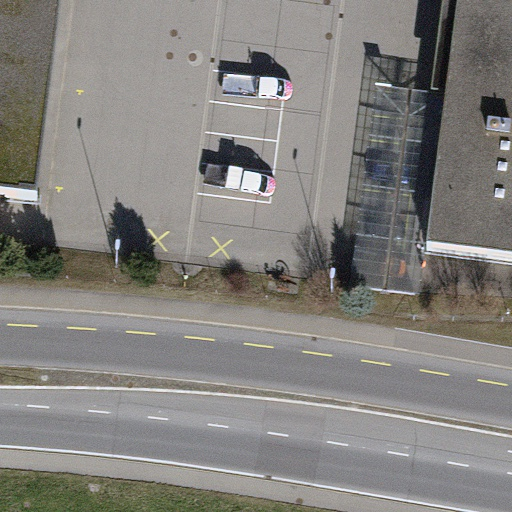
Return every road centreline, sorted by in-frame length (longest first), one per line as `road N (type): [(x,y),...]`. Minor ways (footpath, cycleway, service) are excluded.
road 1 (secondary): [(0,414),(95,420),(511,483)]
road 2 (secondary): [(511,402),(104,348),(0,343)]
